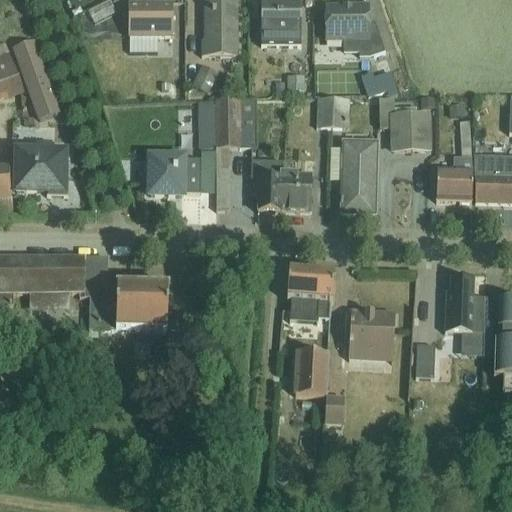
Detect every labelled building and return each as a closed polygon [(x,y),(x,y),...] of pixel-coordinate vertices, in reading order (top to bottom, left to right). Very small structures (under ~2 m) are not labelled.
[(90,0),(73,0),(80,10),(92,3),(90,0)] [(100,38),(107,35),(102,23),(117,16),(110,1),(88,11),(100,38)] [(205,44),(201,44),(201,61),(237,61),(237,1),(205,1),(205,44)] [(287,5),(261,5),(261,50),(300,50),(301,1),(287,1),(287,5)] [(173,7),(128,7),(128,41),(173,42),(173,7)] [(351,10),(325,10),(325,47),(343,47),(343,57),(359,57),(359,61),(368,61),(384,55),(374,26),(369,26),(369,8),(351,8),(351,10)] [(0,104),(2,103),(3,106),(21,99),(30,126),(55,118),(44,85),(42,87),(28,47),(8,54),(5,45),(0,47),(0,104)] [(202,69),(191,89),(208,98),(218,77),(202,69)] [(372,75),(360,79),(368,101),(386,94),(388,101),(398,97),(389,74),(374,80),(372,75)] [(304,80),(286,80),(287,95),(304,95),(304,80)] [(333,104),(332,131),(347,132),(349,103),(333,102),(333,104)] [(493,102),(471,103),(472,142),(494,141),(493,102)] [(317,103),(316,132),(331,133),(332,131),(333,104),(317,103)] [(214,104),(197,104),(198,153),(201,153),(215,152),(214,106),(214,104)] [(255,104),(214,106),(215,152),(216,198),(216,215),(230,215),(229,153),(255,153),(255,104)] [(394,104),(379,104),(380,133),(393,133),(393,156),(429,155),(428,118),(417,118),(416,111),(394,112),(394,104)] [(465,109),(449,110),(449,122),(465,121),(465,109)] [(437,175),(436,206),(471,207),(469,126),(459,127),(461,162),(453,162),(453,175),(437,175)] [(342,185),(341,218),(356,218),(357,209),(375,209),(377,145),(343,144),(343,153),(342,185)] [(17,151),(16,195),(47,195),(47,199),(68,200),(69,152),(17,151)] [(201,163),(200,198),(216,198),(215,152),(201,153),(201,163)] [(331,152),(329,185),(342,185),(343,153),(331,152)] [(150,158),(149,199),(183,200),(183,197),(200,198),(201,163),(187,163),(187,158),(150,158)] [(511,161),(473,160),(475,207),(511,208),(511,161)] [(255,165),(254,199),(258,199),(258,216),(282,217),(284,187),(279,187),(280,178),(283,178),(283,166),(255,165)] [(9,168),(0,169),(0,201),(11,200),(9,168)] [(280,178),(279,187),(284,187),(282,217),(310,217),(311,178),(283,178),(280,178)] [(11,200),(0,201),(0,215),(13,214),(11,200)] [(357,209),(356,218),(375,219),(375,209),(357,209)] [(0,308),(13,309),(13,298),(29,298),(68,298),(79,297),(85,297),(85,261),(85,260),(0,260),(0,308)] [(107,261),(85,261),(85,297),(85,302),(89,302),(89,333),(98,334),(167,336),(167,314),(168,290),(117,289),(113,287),(107,287),(107,261)] [(289,275),(287,303),(290,303),(289,325),(317,327),(318,323),(328,324),(329,306),(332,306),(334,278),(289,275)] [(447,297),(445,336),(483,337),(483,331),(484,303),(473,302),(473,285),(451,284),(450,297),(447,297)] [(68,298),(29,298),(29,313),(68,312),(68,298)] [(484,303),(483,331),(497,331),(498,306),(499,304),(484,303)] [(483,337),(482,363),(494,363),(493,382),(502,383),(502,398),(511,398),(511,306),(498,306),(497,331),(483,331),(483,337)] [(167,314),(167,336),(181,337),(181,315),(167,314)] [(351,316),(348,365),(392,367),(395,319),(351,316)] [(89,333),(88,341),(98,341),(98,334),(89,333)] [(417,350),(416,382),(434,383),(436,351),(417,350)] [(297,356),(294,401),(326,403),(326,401),(329,359),(297,356)] [(326,403),(324,429),(343,431),(344,402),(326,401),(326,403)] [(454,451),(453,466),(477,467),(478,452),(454,451)]
